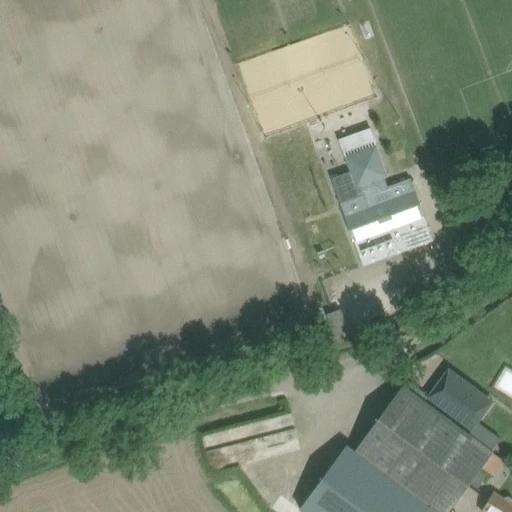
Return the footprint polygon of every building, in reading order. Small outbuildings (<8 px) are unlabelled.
[(363,193),(340,202),(363,266),(433,241),(410,177),(388,185),(385,177),(388,176),(377,145),(345,156),(356,186),(360,185),(363,193)] [(333,329),(319,334),(324,348),(352,337),(342,311),(328,316),(333,329)] [(449,369),(429,396),(472,429),(478,422),(486,411),(472,400),(479,391),(449,369)] [(355,450),(355,451),(411,493),(430,506),(424,511),(448,511),(479,471),(482,467),(493,452),(490,450),(469,434),(403,385),(355,450)] [(347,443),(299,508),(305,511),(424,511),(430,506),(411,493),(355,451),(355,450),(347,443)] [(511,511),(511,504),(493,493),(481,511),(511,511)]
